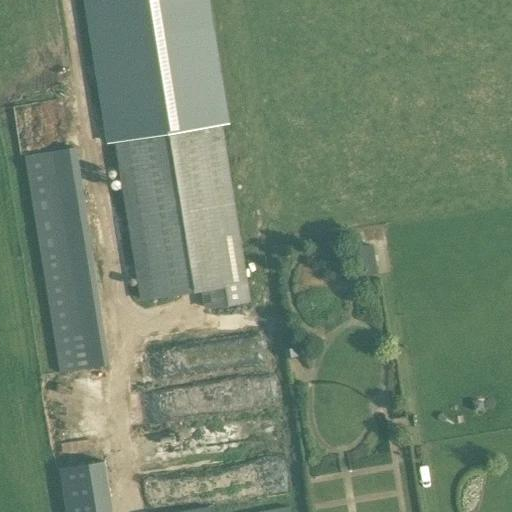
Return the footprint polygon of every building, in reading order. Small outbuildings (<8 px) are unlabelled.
[(206,308),(249,301),(219,124),(226,123),(205,0),(86,0),(110,142),(117,141),(143,299),(203,290),(206,308)] [(76,147),(24,155),(31,197),(59,373),(110,365),(90,245),(92,245),(83,189),(76,147)] [(360,277),(377,274),(373,245),(355,247),(360,277)] [(285,358),(297,356),(295,347),(283,350),(285,358)] [(56,384),(55,391),(83,396),(84,389),(56,384)] [(111,511),(104,461),(58,469),(65,511),(111,511)]
